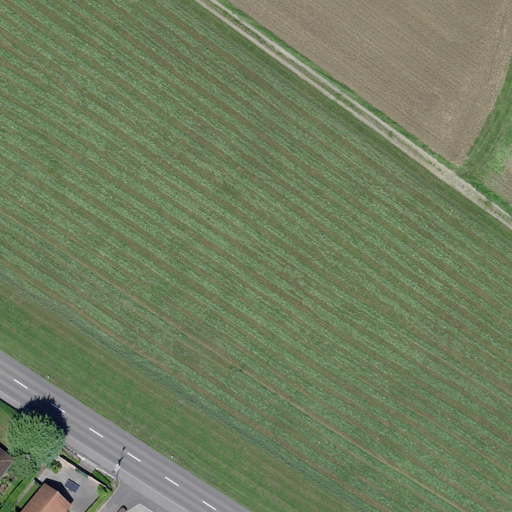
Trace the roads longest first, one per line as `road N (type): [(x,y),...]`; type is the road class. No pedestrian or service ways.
road 1 (track): [(511,224),(204,0)]
road 2 (tertiary): [(219,511),(0,370)]
